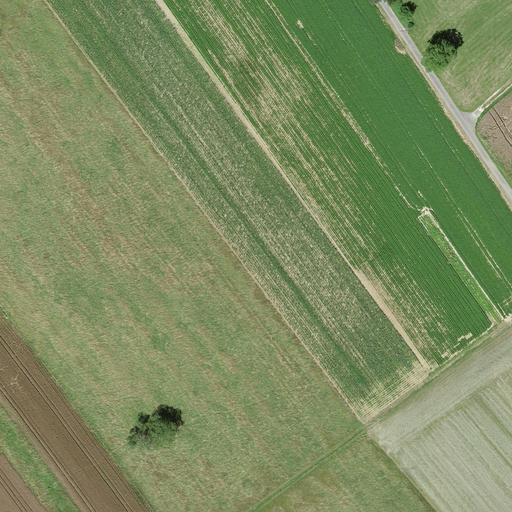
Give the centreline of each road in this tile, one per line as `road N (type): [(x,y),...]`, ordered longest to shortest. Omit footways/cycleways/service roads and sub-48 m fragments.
road 1 (track): [(248,511),(511,319)]
road 2 (unclassified): [(511,196),(381,0)]
